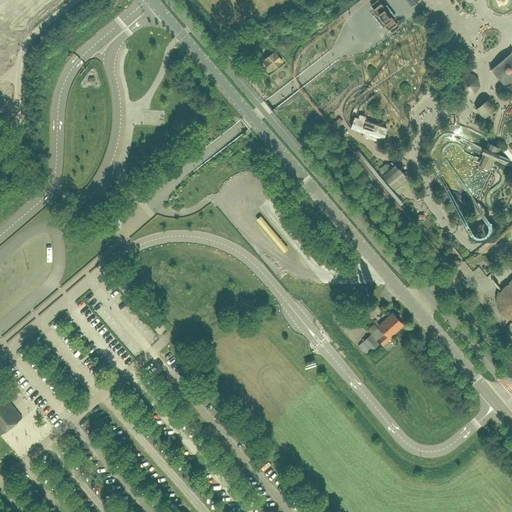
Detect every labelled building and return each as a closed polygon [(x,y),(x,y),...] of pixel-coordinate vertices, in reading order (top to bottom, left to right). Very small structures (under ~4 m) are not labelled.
[(434,0),(428,5),(439,19),(462,0),(434,0)] [(378,1),(371,7),(374,11),(381,19),(387,27),(390,31),(398,26),(394,21),(388,13),(382,5),(378,1)] [(373,45),(381,40),(378,35),(370,41),(373,45)] [(360,58),(373,45),(368,41),(356,53),(360,58)] [(282,52),(286,59),(296,54),(292,47),(282,52)] [(271,70),(273,68),(282,61),(275,51),(263,60),(271,70)] [(511,52),(492,70),(506,86),(511,80),(511,52)] [(335,68),(338,72),(350,65),(347,61),(335,68)] [(465,96),(467,97),(475,95),(480,88),(480,79),(474,73),(465,71),(458,76),(455,85),(459,93),(465,96)] [(276,93),(285,82),(279,77),(270,87),(276,93)] [(489,98),(476,109),(482,117),(483,118),(496,107),(489,98)] [(382,140),(383,138),(385,133),(386,128),(364,121),(362,120),(358,119),(355,118),(353,123),(352,128),(364,132),(363,136),(380,141),(381,142),(382,140)] [(346,132),(337,122),(332,126),(341,137),(345,133),(346,132)] [(499,149),(500,148),(496,146),(491,144),(489,143),(485,151),(482,159),(493,164),(496,156),(499,149)] [(493,164),(482,159),(479,166),(490,171),(493,164)] [(385,165),(380,170),(400,194),(405,189),(406,178),(404,175),(399,169),(395,165),(387,164),(385,165)] [(421,210),(419,216),(425,218),(427,213),(421,210)] [(172,226),(178,232),(186,223),(181,218),(172,226)] [(463,263),(457,257),(452,261),(458,267),(463,263)] [(483,263),(486,273),(499,270),(496,260),(483,263)] [(453,272),(457,268),(451,262),(447,265),(453,272)] [(511,280),(510,282),(510,284),(509,284),(508,285),(506,286),(505,287),(504,288),(503,289),(501,287),(500,288),(499,290),(498,291),(498,293),(497,295),(497,296),(496,298),(496,300),(496,302),(496,303),(497,305),(497,307),(498,308),(499,310),(499,311),(501,313),(502,314),(503,315),(504,316),(506,317),(507,318),(509,319),(510,320),(511,320),(511,280)] [(97,300),(92,303),(96,310),(101,306),(97,300)] [(110,300),(107,303),(113,309),(116,306),(110,300)] [(314,307),(306,311),(309,317),(318,312),(314,307)] [(389,337),(403,325),(392,313),(378,326),(384,333),(377,340),(382,345),(390,338),(389,337)] [(373,354),(380,347),(381,346),(370,335),(358,346),(366,355),(370,351),(373,354)] [(82,392),(88,388),(84,382),(78,386),(82,392)] [(0,396),(0,434),(21,418),(3,394),(0,396)] [(84,422),(81,428),(89,432),(92,426),(84,422)]
